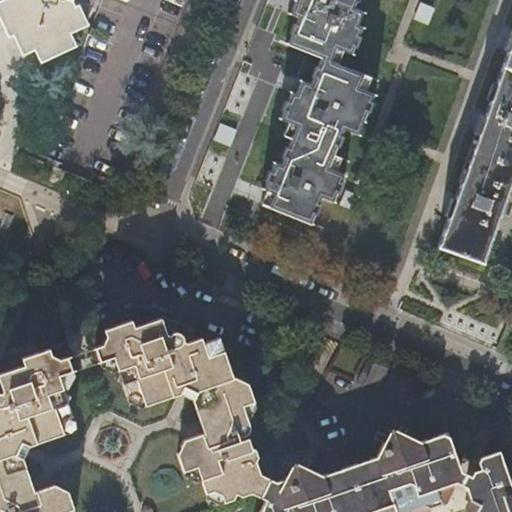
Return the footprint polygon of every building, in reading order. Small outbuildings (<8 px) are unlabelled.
[(0,0),(0,21),(7,37),(12,35),(22,54),(34,48),(40,61),(75,45),(71,36),(85,30),(73,3),(73,0),(0,0)] [(295,0),(290,14),(300,18),(297,25),(293,23),(289,34),(293,36),(289,44),(323,57),(319,67),(316,65),(311,76),(315,77),(312,84),(302,80),(297,94),(292,92),(289,101),(286,100),(281,111),(284,112),(281,119),(289,122),(285,134),(291,137),(288,145),(285,145),(281,154),(284,156),(281,163),(276,161),(272,169),(269,168),(264,180),(267,181),(264,188),(268,190),(262,203),(311,223),(315,214),(317,215),(322,203),(319,202),(322,196),(333,200),(337,192),(340,193),(344,182),(341,181),(344,172),(336,169),(340,157),(333,154),(337,145),(339,146),(343,135),(341,134),(344,128),(358,133),(367,112),(371,114),(375,102),(371,101),(375,93),(367,89),(372,76),(339,62),(344,49),(352,52),(355,45),(358,46),(362,35),(360,35),(363,26),(359,24),(364,10),(360,9),(362,3),(360,2),(361,0),(295,0)] [(511,34),(438,247),(482,263),(511,179),(511,34)] [(258,496),(268,476),(265,475),(260,476),(255,460),(257,455),(255,449),(250,446),(248,438),(241,440),(239,435),(244,433),(245,430),(238,405),(249,401),(240,374),(229,378),(218,344),(208,340),(200,342),(198,337),(183,342),(179,340),(178,337),(176,334),(175,333),(173,332),(170,332),(167,332),(165,334),(163,337),(159,335),(161,330),(156,316),(129,324),(126,318),(99,327),(101,333),(97,341),(91,343),(97,360),(110,356),(115,369),(116,373),(113,379),(120,383),(124,396),(130,393),(139,397),(142,405),(177,393),(178,390),(190,396),(190,397),(201,432),(181,439),(174,453),(180,470),(194,466),(199,479),(204,493),(209,491),(219,495),(222,501),(249,492),(258,496)] [(0,511),(60,511),(72,507),(66,490),(52,484),(33,491),(21,458),(13,454),(19,442),(28,445),(62,433),(59,425),(63,417),(70,415),(65,402),(68,395),(62,392),(60,388),(56,376),(70,371),(63,353),(58,355),(48,352),(46,346),(19,356),(21,362),(0,370),(0,386),(4,389),(1,393),(0,392),(0,511)] [(110,356),(97,360),(99,365),(111,371),(115,369),(110,356)] [(56,376),(60,388),(66,385),(71,374),(70,371),(56,376)] [(130,393),(124,396),(129,410),(142,405),(139,397),(130,393)] [(59,425),(62,433),(75,429),(70,415),(63,417),(59,425)] [(274,481),(264,499),(257,511),(365,511),(369,511),(390,504),(393,511),(409,511),(412,508),(421,505),(426,507),(439,503),(435,489),(454,482),(460,471),(446,432),(418,441),(393,429),(387,431),(375,456),(323,474),(296,461),(290,464),(283,478),(276,481),(274,481)] [(511,511),(511,485),(510,484),(499,453),(476,461),(479,468),(471,471),(470,475),(463,487),(467,498),(477,503),(473,511),(511,511)] [(194,466),(180,470),(182,475),(194,481),(199,479),(194,466)] [(470,475),(460,471),(454,482),(463,487),(470,475)] [(276,481),(268,476),(258,496),(264,499),(274,481),(276,481)] [(445,501),(454,482),(435,489),(439,503),(445,501)] [(208,506),(222,501),(219,495),(209,491),(204,493),(208,506)] [(473,511),(477,503),(467,498),(463,509),(469,511),(473,511)]
